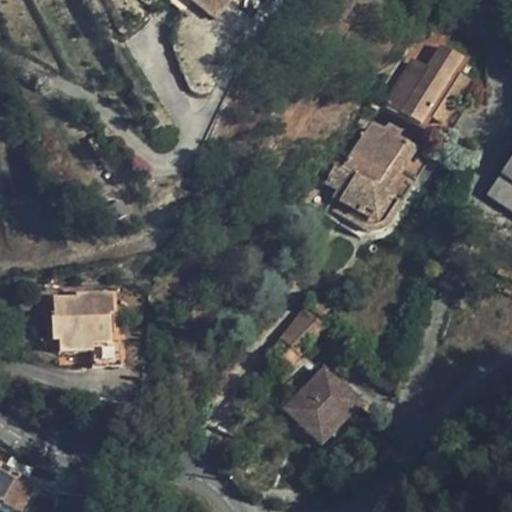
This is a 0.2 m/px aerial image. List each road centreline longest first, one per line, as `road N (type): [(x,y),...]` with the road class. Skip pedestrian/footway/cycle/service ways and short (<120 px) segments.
road 1 (unclassified): [(230,511),(218,492),(167,469),(59,454),(0,422)]
road 2 (unknown): [(366,511),(458,387),(511,351)]
